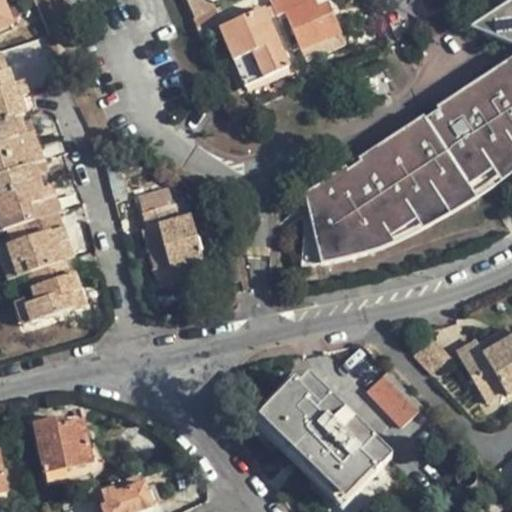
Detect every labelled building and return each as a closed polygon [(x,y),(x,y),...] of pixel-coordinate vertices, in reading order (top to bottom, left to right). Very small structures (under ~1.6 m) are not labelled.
[(0,0),(0,30),(13,25),(2,0),(0,0)] [(198,0),(185,0),(189,9),(200,5),(198,0)] [(212,0),(200,5),(189,9),(193,20),(216,10),(212,0)] [(320,17),(316,8),(312,0),(273,0),(271,1),(277,16),(285,13),(301,50),(339,33),(331,13),(320,17)] [(446,117),(479,169),(486,164),(494,175),(508,165),(511,169),(511,0),(510,0),(466,28),(497,41),(511,46),(511,60),(511,61),(447,114),(446,117)] [(327,4),(316,8),(320,17),(331,13),(327,4)] [(264,8),(223,25),(221,31),(245,85),(289,66),(264,8)] [(223,25),(216,10),(193,20),(202,39),(221,31),(223,25)] [(343,42),(339,33),(301,50),(306,61),(333,50),(332,47),(343,42)] [(511,46),(497,41),(510,59),(511,61),(511,60),(511,46)] [(0,52),(0,122),(22,115),(28,113),(22,95),(30,92),(26,80),(18,82),(7,50),(0,52)] [(511,61),(510,59),(439,106),(446,117),(447,114),(511,61)] [(434,109),(436,111),(442,119),(446,117),(439,106),(434,109)] [(422,121),(425,126),(442,119),(436,111),(422,121)] [(0,122),(0,158),(17,153),(11,136),(28,130),(24,121),(22,115),(0,122)] [(354,165),(397,233),(466,185),(463,180),(479,169),(446,117),(442,119),(425,126),(364,166),(360,161),(354,165)] [(32,118),(24,121),(28,130),(11,136),(17,153),(42,145),(32,118)] [(72,136),(68,137),(44,145),(49,159),(78,151),(72,136)] [(42,145),(17,153),(0,158),(0,194),(44,180),(42,172),(39,163),(46,160),(42,145)] [(50,170),(46,160),(39,163),(42,172),(50,170)] [(492,187),(511,174),(511,169),(508,165),(494,175),(486,164),(479,169),(492,187)] [(345,178),(385,241),(397,233),(354,165),(345,171),(345,178)] [(453,212),(492,187),(479,169),(463,180),(466,185),(397,233),(401,240),(453,212)] [(306,204),(322,264),(366,254),(385,241),(345,178),(306,204)] [(0,194),(0,221),(3,231),(22,225),(36,220),(31,206),(50,200),(46,186),(44,180),(0,194)] [(54,184),(46,186),(50,200),(31,206),(36,220),(59,213),(63,212),(54,184)] [(141,197),(145,216),(173,210),(168,191),(141,197)] [(301,269),(322,264),(306,204),(297,211),(301,217),(301,269)] [(173,210),(145,216),(148,229),(144,231),(148,246),(153,245),(156,254),(151,256),(158,282),(175,277),(174,270),(204,263),(192,218),(177,222),(173,210)] [(8,247),(18,279),(70,263),(74,262),(59,213),(36,220),(22,225),(27,241),(8,247)] [(388,247),(401,240),(397,233),(385,241),(388,247)] [(379,252),(388,247),(385,241),(366,254),(379,252)] [(148,246),(151,256),(156,254),(153,245),(148,246)] [(0,258),(7,282),(16,280),(18,279),(8,247),(0,249),(0,258)] [(83,308),(70,263),(18,279),(16,280),(22,300),(30,324),(83,308)] [(206,271),(204,263),(174,270),(175,277),(158,282),(160,290),(191,282),(189,275),(206,271)] [(19,327),(30,324),(22,300),(12,302),(19,327)] [(511,336),(507,328),(493,336),(498,345),(511,336)] [(508,393),(511,390),(511,336),(498,345),(493,336),(479,344),(477,341),(458,352),(485,399),(504,388),(508,393)] [(422,407),(388,371),(367,391),(401,428),(422,407)] [(297,388),(292,384),(259,420),(305,463),(304,466),(326,487),(328,485),(342,498),(369,472),(374,476),(391,460),(307,380),(297,388)] [(66,418),(54,420),(56,427),(68,425),(66,418)] [(56,427),(54,420),(31,425),(43,476),(93,466),(84,421),(68,425),(56,427)] [(140,473),(109,484),(111,489),(99,494),(104,507),(99,509),(100,510),(100,511),(147,511),(153,510),(152,507),(145,487),(140,473)] [(504,496),(494,484),(484,491),(494,504),(504,496)] [(153,485),(145,487),(152,507),(160,504),(153,485)] [(0,507),(10,505),(7,494),(0,495),(0,507)] [(85,494),(72,499),(77,508),(89,504),(85,494)] [(511,511),(511,503),(504,496),(494,504),(500,511),(511,511)] [(72,499),(67,500),(71,510),(77,508),(72,499)]
